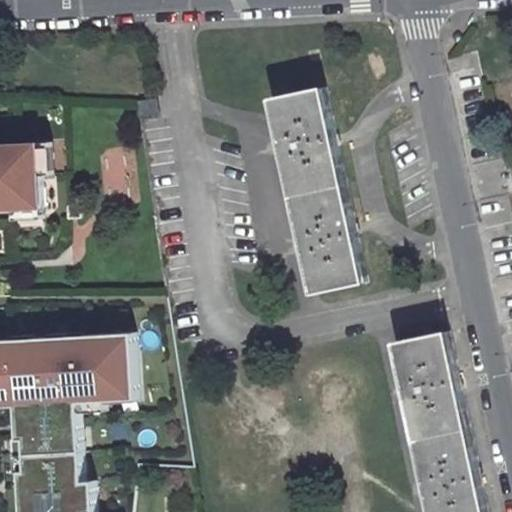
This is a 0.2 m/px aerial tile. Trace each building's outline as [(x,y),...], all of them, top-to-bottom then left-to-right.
[(363,283),(318,89),(266,102),(312,296),(363,283)] [(151,98),(133,101),(136,119),(154,116),(151,98)] [(0,298),(11,298),(11,268),(0,268),(0,210),(15,210),(44,208),(43,175),(41,143),(0,144),(0,298)] [(41,143),(43,175),(54,175),(52,143),(41,143)] [(44,208),(15,210),(15,220),(45,219),(44,208)] [(162,293),(44,297),(43,332),(163,330),(162,293)] [(44,297),(6,299),(9,321),(25,320),(26,338),(43,337),(43,332),(44,297)] [(487,511),(446,332),(394,342),(433,511),(487,511)] [(24,368),(0,367),(0,416),(22,417),(24,368)] [(119,511),(120,505),(120,482),(118,480),(120,461),(99,460),(96,499),(74,498),(72,511),(119,511)] [(18,487),(0,488),(0,511),(22,511),(24,498),(20,498),(18,487)]
